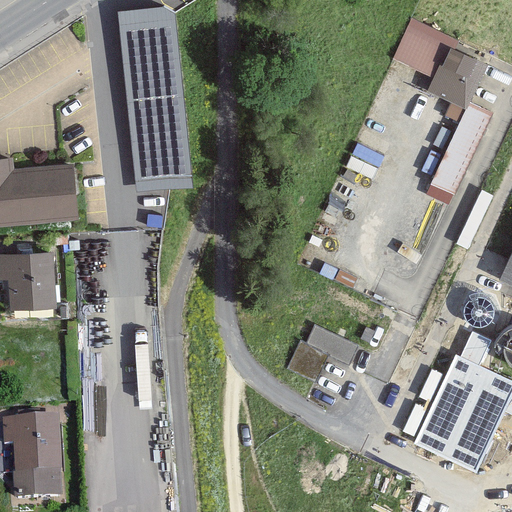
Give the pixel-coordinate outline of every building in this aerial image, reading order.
[(172,10),(120,16),(139,179),(191,173),(172,10)] [(457,36),(416,17),(398,59),(439,77),(457,36)] [(435,93),(472,109),(492,64),(455,48),(435,93)] [(458,200),(496,113),(476,104),(438,191),(458,200)] [(0,225),(85,217),(80,162),(22,168),(20,154),(0,155),(0,225)] [(5,253),(9,306),(62,303),(59,249),(5,253)] [(317,321),(309,341),(354,357),(361,337),(317,321)] [(511,402),(511,377),(462,355),(423,441),(483,467),(511,402)] [(20,446),(21,477),(22,503),(67,501),(65,421),(8,422),(9,446),(20,446)]
